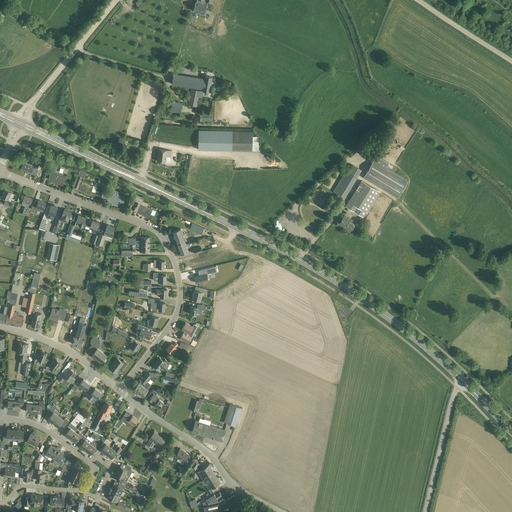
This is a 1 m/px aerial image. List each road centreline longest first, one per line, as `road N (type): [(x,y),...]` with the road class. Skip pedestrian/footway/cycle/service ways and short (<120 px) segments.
road 1 (primary): [(462,381),(311,266),(22,125)]
road 2 (residential): [(120,390),(178,309),(180,284),(162,236),(0,171)]
road 3 (unclassified): [(280,511),(243,492),(200,447),(120,390)]
road 4 (unclassified): [(29,106),(117,0)]
road 5 (unclassified): [(120,390),(62,347),(0,326)]
road 6 (unclassified): [(425,511),(462,381)]
